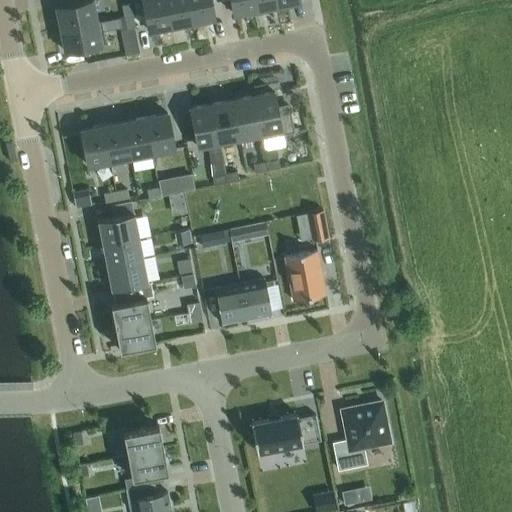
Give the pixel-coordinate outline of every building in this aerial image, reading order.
[(89,0),(56,7),(60,29),(96,22),(96,21),(91,0),(89,0)] [(170,26),(164,0),(142,0),(148,30),(170,26)] [(187,0),(164,0),(170,26),(192,22),(187,0)] [(187,0),(192,22),(213,17),(209,0),(187,0)] [(255,9),(253,0),(230,0),(233,13),(255,9)] [(253,0),(255,9),(277,5),(275,0),(253,0)] [(124,16),(132,15),(130,3),(122,5),(124,16)] [(134,27),(132,15),(124,16),(126,28),(134,27)] [(100,20),(96,21),(96,22),(60,29),(64,51),(105,43),(100,20)] [(274,91),(252,95),(261,138),(293,132),(289,111),(291,111),(290,103),(277,105),(274,91)] [(251,96),(231,100),(238,138),(259,134),(251,96)] [(231,100),(210,104),(217,142),(238,138),(231,100)] [(217,142),(210,104),(189,108),(196,146),(207,144),(211,163),(221,161),(217,142)] [(144,117),(151,152),(174,148),(167,112),(144,117)] [(130,157),(151,152),(144,117),(123,121),(130,157)] [(123,121),(102,125),(109,161),(130,157),(123,121)] [(87,165),(109,161),(102,125),(80,129),(87,165)] [(278,159),(265,161),(267,170),(279,167),(278,159)] [(265,161),(252,164),(254,172),(267,170),(265,161)] [(157,177),(160,193),(194,186),(191,171),(157,177)] [(226,182),(238,180),(236,171),(224,174),(226,182)] [(226,182),(224,174),(211,176),(213,185),(226,182)] [(160,195),(158,187),(146,189),(148,197),(160,195)] [(127,188),(115,191),(117,199),(128,197),(127,188)] [(117,199),(115,191),(103,193),(105,201),(117,199)] [(307,212),(312,240),(328,237),(322,209),(307,212)] [(98,220),(102,243),(138,236),(133,213),(98,220)] [(200,246),(225,243),(223,229),(198,232),(200,246)] [(102,243),(107,266),(142,259),(138,236),(102,243)] [(316,248),(284,255),(292,299),(325,292),(316,248)] [(142,259),(107,266),(111,289),(147,282),(142,259)] [(239,282),(246,318),(271,313),(264,278),(239,282)] [(221,323),(246,318),(239,282),(214,287),(221,323)] [(110,304),(115,326),(150,319),(145,297),(110,304)] [(150,319),(115,326),(119,349),(154,342),(150,319)] [(381,400),(341,409),(347,439),(333,442),(338,469),(366,463),(363,446),(390,441),(381,400)] [(296,413),(251,422),(256,452),(320,439),(315,414),(297,417),(296,413)] [(162,448),(158,425),(122,432),(126,454),(162,448)] [(73,433),(75,444),(83,443),(80,431),(73,433)] [(162,448),(126,454),(131,477),(166,470),(162,448)] [(86,463),(78,464),(81,476),(88,475),(86,463)] [(131,497),(133,511),(170,511),(167,491),(153,493),(152,483),(131,487),(133,497),(131,497)] [(345,500),(372,496),(370,483),(343,486),(345,500)] [(313,495),(315,507),(334,504),(332,492),(313,495)] [(84,496),(86,508),(94,507),(91,495),(84,496)]
